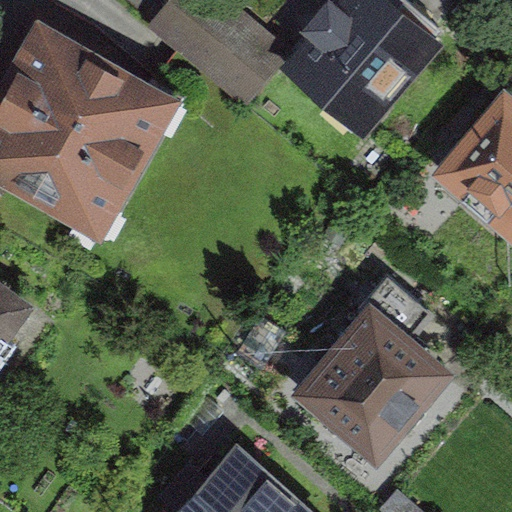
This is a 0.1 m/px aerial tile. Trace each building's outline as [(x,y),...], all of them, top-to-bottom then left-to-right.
[(171,0),(152,22),(198,62),(244,11),(231,0),(171,0)] [(393,0),(350,0),(302,56),(381,123),(447,45),(393,0)] [(198,62),(244,103),(290,52),(244,11),(198,62)] [(0,87),(0,177),(106,237),(187,96),(42,14),(0,87)] [(511,96),(511,95),(443,174),(511,233),(511,96)] [(0,363),(15,343),(0,332),(0,329),(19,305),(0,290),(0,363)] [(382,302),(304,395),(386,464),(464,370),(382,302)] [(323,511),(244,442),(182,511),(323,511)]
